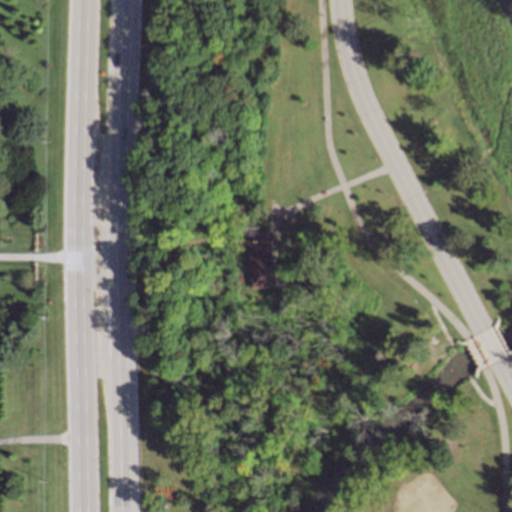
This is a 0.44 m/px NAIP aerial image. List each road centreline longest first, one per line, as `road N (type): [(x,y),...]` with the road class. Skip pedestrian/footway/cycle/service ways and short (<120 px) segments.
road 1 (primary): [(87,0),(84,511)]
road 2 (primary): [(124,511),(127,0)]
road 3 (residential): [(479,324),(359,96),(336,0)]
